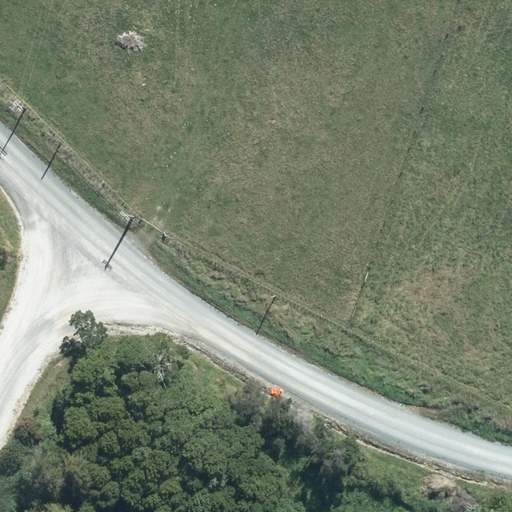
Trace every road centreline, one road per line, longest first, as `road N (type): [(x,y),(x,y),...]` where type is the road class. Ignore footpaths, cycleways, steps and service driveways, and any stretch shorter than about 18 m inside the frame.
road 1 (unclassified): [(511,467),(447,450),(283,377),(83,241)]
road 2 (unclassified): [(83,241),(0,411)]
